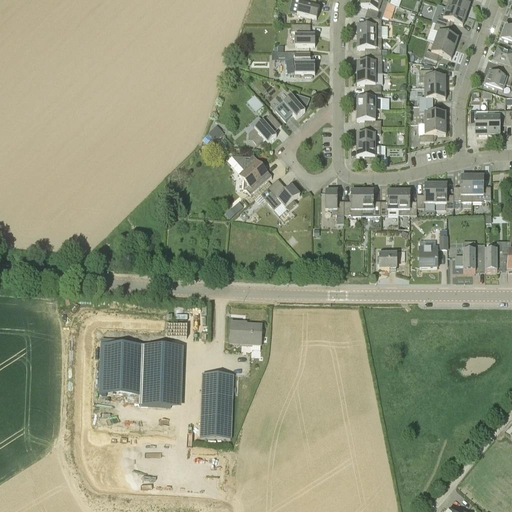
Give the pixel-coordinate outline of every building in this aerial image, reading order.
[(316,0),(300,0),(297,16),(316,21),(319,10),(315,9),(316,0)] [(387,5),(390,6),(372,0),(363,0),(361,8),(368,10),(365,19),(381,22),(384,16),(387,5)] [(458,2),(458,0),(449,0),(446,10),(466,17),(470,6),(458,2)] [(462,27),(466,17),(446,10),(443,21),(438,19),(435,25),(448,30),(451,23),(462,27)] [(381,28),(381,22),(365,19),(365,29),(357,29),(357,40),(381,40),(381,28)] [(446,36),(448,30),(435,25),(433,32),(438,34),(434,44),(454,51),(458,40),(446,36)] [(310,27),(291,27),(291,34),(295,34),(295,49),(315,49),(315,37),(310,37),(310,27)] [(511,31),(505,29),(504,32),(502,32),(499,40),(501,41),(511,45),(511,31)] [(381,51),(381,40),(357,40),(357,51),(365,51),(365,58),(381,58),(381,51)] [(450,61),(454,51),(434,44),(431,55),(426,53),(424,59),(437,64),(439,57),(450,61)] [(501,73),(511,76),(511,56),(497,51),(493,64),(503,67),(501,73)] [(312,79),(312,77),(315,77),(315,65),(310,65),(310,55),(285,55),(287,76),(294,76),(294,77),(302,77),(302,79),(312,79)] [(381,65),(381,58),(365,58),(365,65),(357,65),(357,76),(382,76),(382,65),(381,65)] [(424,90),(445,90),(445,79),(433,79),(433,72),(419,72),(419,79),(424,79),(424,90)] [(511,76),(501,73),(499,78),(489,75),(488,78),(486,78),(483,86),(485,87),(485,88),(501,93),(504,87),(509,89),(511,83),(511,76)] [(382,76),(357,76),(357,87),(364,87),(364,94),(381,94),(381,87),(382,87),(382,76)] [(419,108),(433,108),(433,101),(445,101),(445,90),(424,90),(424,101),(419,102),(419,108)] [(364,101),(357,101),(357,112),(375,112),(382,112),(382,101),(381,101),(381,94),(364,94),(364,101)] [(275,113),(285,124),(293,117),(296,121),(305,113),(303,112),(304,110),(305,109),(306,107),(307,106),(307,105),(306,104),(307,101),(309,102),(310,101),(293,96),(292,98),(275,113)] [(256,98),(248,105),(257,115),(265,108),(256,98)] [(424,126),(445,126),(445,115),(433,115),(433,108),(419,108),(419,115),(424,115),(424,126)] [(375,123),(375,112),(357,112),(357,123),(364,123),(364,130),(381,130),(381,123),(375,123)] [(499,127),(505,126),(505,113),(498,114),(498,119),(487,119),(487,137),(499,137),(499,127)] [(487,137),(487,119),(487,114),(475,114),(469,114),(469,127),(475,127),(475,137),(487,137)] [(256,148),(264,142),(267,146),(270,144),(271,143),(273,141),(276,138),(275,138),(274,137),(275,137),(273,134),(275,132),(280,128),(280,129),(281,128),(271,117),(254,131),(255,131),(249,136),(249,142),(248,142),(252,143),(256,147),(256,148)] [(445,126),(424,126),(425,137),(419,137),(419,144),(433,144),(433,137),(445,137),(445,126)] [(217,127),(208,135),(216,143),(224,136),(217,127)] [(381,137),(381,130),(364,130),(364,137),(356,137),(356,148),(375,148),(375,137),(381,137)] [(380,167),(381,160),(381,148),(375,148),(356,148),(356,159),(364,159),(364,167),(380,167)] [(231,159),(243,173),(239,177),(244,183),(243,193),(246,193),(250,198),(271,179),(266,172),(253,158),(248,162),(245,162),(245,160),(231,159)] [(472,205),(472,178),(460,178),(460,190),(453,190),(453,198),(453,203),(460,203),(460,205),(472,205)] [(491,203),(490,190),(483,190),(483,178),(472,178),(472,205),(483,205),(483,203),(491,203)] [(296,206),(293,203),(299,197),(292,188),(285,194),(283,191),(284,189),(278,182),(260,197),(274,213),(281,206),(285,210),(286,209),(288,212),(296,206)] [(435,206),(435,186),(423,186),(424,198),(416,198),(416,205),(417,211),(424,211),(424,206),(435,206)] [(453,198),(446,198),(446,186),(435,186),(435,206),(446,206),(446,211),(453,211),(453,203),(453,198)] [(387,218),(398,218),(398,213),(398,193),(397,193),(397,191),(390,191),(390,193),(387,193),(387,204),(380,204),(380,218),(387,218)] [(344,218),(344,204),(337,204),(337,193),(325,193),(325,212),(332,212),(332,218),(344,218)] [(362,219),(362,218),(362,193),(350,193),(350,204),(344,204),(344,218),(350,218),(350,219),(362,219)] [(380,218),(380,204),(373,204),(373,193),(362,193),(362,218),(380,218)] [(398,193),(398,213),(409,213),(409,218),(416,218),(417,211),(416,205),(410,205),(410,193),(398,193)] [(230,221),(239,212),(243,209),(239,204),(235,207),(225,216),(230,221)] [(439,252),(448,252),(447,239),(439,239),(439,252)] [(497,273),(506,273),(509,253),(510,244),(496,244),(496,253),(484,253),(485,274),(497,274),(497,273)] [(475,252),(463,253),(463,259),(455,259),(455,269),(463,269),(463,275),(475,275),(475,273),(485,273),(485,274),(484,253),(484,248),(475,248),(475,252)] [(437,271),(437,250),(419,250),(419,261),(419,271),(437,271)] [(396,271),(396,263),(405,263),(405,253),(396,253),(380,253),(380,271),(396,271)] [(230,347),(261,348),(262,328),(241,327),(241,325),(231,324),(230,347)] [(171,349),(95,345),(93,433),(167,436),(169,409),(138,408),(140,377),(170,379),(171,349)] [(233,377),(224,377),(202,376),(200,440),(200,446),(226,447),(226,441),(231,441),(233,377)]
